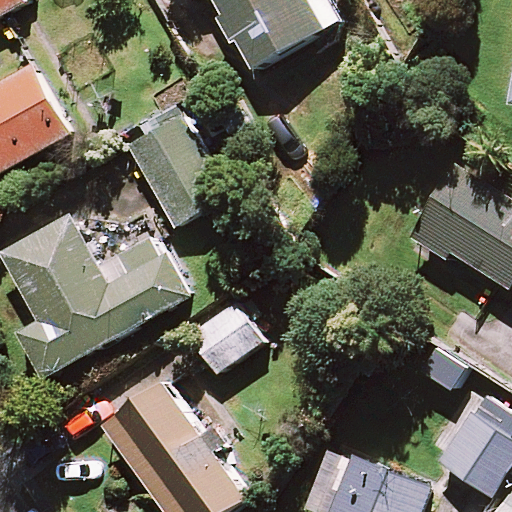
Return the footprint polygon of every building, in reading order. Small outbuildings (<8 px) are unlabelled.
[(0,0),(0,22),(31,6),(27,0),(0,0)] [(223,0),(230,12),(224,15),(241,47),(247,44),(263,72),(348,25),(334,0),(223,0)] [(0,182),(82,137),(44,69),(0,93),(0,182)] [(234,200),(181,106),(147,125),(154,137),(135,147),(181,230),(234,200)] [(511,200),(464,172),(421,242),(453,261),(457,255),(511,287),(511,200)] [(109,271),(82,222),(12,260),(48,325),(27,337),(52,382),(198,301),(165,240),(109,271)] [(270,343),(246,311),(202,345),(226,377),(270,343)] [(474,369),(444,350),(428,375),(459,394),(474,369)] [(222,453),(172,386),(113,430),(172,511),(241,511),(256,501),(222,453)] [(511,478),(511,409),(494,397),(448,465),(498,499),(511,478)] [(432,511),(440,492),(338,451),(314,511),(316,511),(432,511)]
